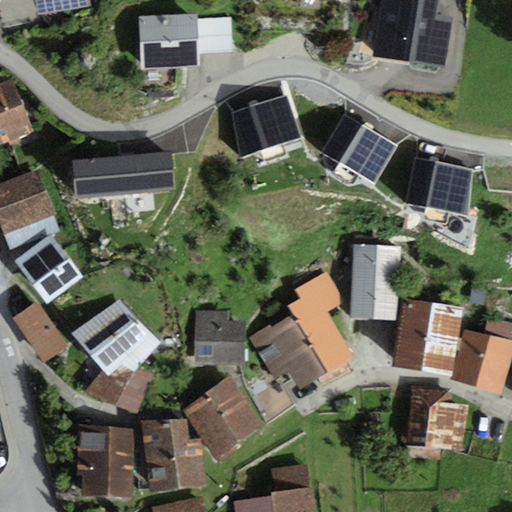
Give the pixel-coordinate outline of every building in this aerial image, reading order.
[(1,0),(6,26),(87,10),(85,0),(1,0)] [(440,0),(380,0),(368,63),(444,78),(454,24),(436,21),(440,0)] [(191,18),(130,20),(131,69),(193,67),(191,18)] [(11,83),(0,86),(0,143),(30,132),(11,83)] [(37,174),(0,187),(0,234),(1,237),(54,217),(37,174)] [(50,238),(13,264),(42,305),(79,279),(50,238)] [(402,258),(357,253),(349,322),(394,327),(402,258)] [(301,304),(287,312),(291,321),(324,382),(350,368),(324,319),(341,310),(326,282),(297,298),(301,304)] [(466,311),(409,299),(394,367),(451,379),(466,311)] [(115,303),(66,341),(97,376),(85,395),(131,417),(147,375),(133,368),(154,346),(115,303)] [(38,304),(15,320),(42,361),(66,345),(38,304)] [(225,315),(192,313),(189,368),(238,370),(240,329),(224,328),(225,315)] [(291,321),(252,342),(274,382),(287,377),(297,392),(324,382),(291,321)] [(511,346),(511,343),(468,331),(455,380),(500,392),(511,346)] [(222,382),(179,411),(212,458),(254,428),(222,382)] [(458,395),(414,389),(405,451),(463,459),(469,412),(455,410),(458,395)] [(176,426),(138,428),(141,495),(199,492),(197,443),(177,444),(176,426)] [(127,435),(75,434),(74,498),(126,499),(127,435)] [(268,501),(228,506),(228,511),(312,511),(307,470),(265,475),(268,501)] [(198,511),(196,502),(150,511),(198,511)]
